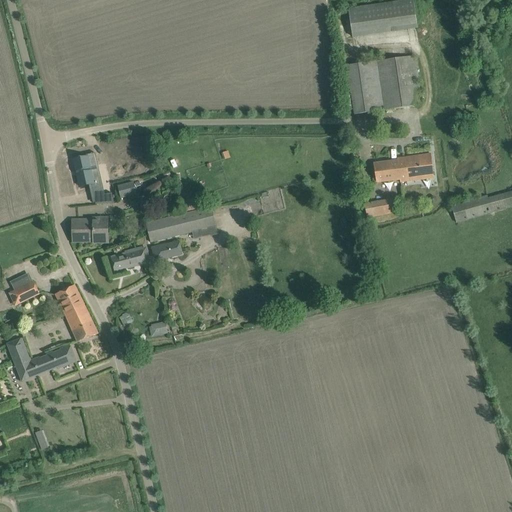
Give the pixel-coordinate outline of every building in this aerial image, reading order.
[(356,35),(421,29),(419,1),(353,7),(356,35)] [(416,56),(358,65),(347,66),(354,115),(420,105),(419,99),(421,98),(417,67),(418,67),(416,56)] [(397,161),(388,162),(373,164),(376,183),(400,180),(400,183),(421,180),(434,178),(431,154),(397,159),(397,161)] [(89,159),(73,163),(79,188),(89,186),(93,205),(112,203),(110,193),(102,195),(97,169),(91,170),(89,159)] [(121,199),(137,195),(134,182),(117,186),(121,199)] [(492,214),(487,195),(451,205),(456,224),(492,214)] [(185,201),(182,202),(184,213),(196,210),(196,209),(194,199),(185,201)] [(398,213),(397,208),(395,199),(364,204),(367,219),(398,213)] [(192,233),(217,227),(212,208),(147,225),(152,244),(192,233)] [(72,243),(93,242),(93,243),(108,243),(108,219),(93,219),(93,220),(82,220),(72,221),(72,243)] [(179,242),(166,245),(166,242),(160,243),(160,246),(151,248),(153,257),(155,257),(156,260),(159,259),(159,260),(182,255),(179,242)] [(125,254),(111,258),(114,272),(119,271),(130,268),(147,264),(147,263),(149,263),(147,253),(144,253),(143,248),(130,251),(124,252),(125,254)] [(14,291),(8,294),(12,302),(14,307),(20,304),(39,295),(33,282),(32,283),(14,291)] [(65,317),(77,343),(89,338),(98,334),(85,306),(75,286),(71,288),(66,291),(55,296),(65,317)] [(150,326),(153,337),(170,333),(167,321),(150,326)] [(52,353),(47,355),(47,356),(46,356),(41,359),(40,359),(39,358),(31,361),(22,339),(11,343),(26,380),(46,372),(52,370),(57,368),(58,369),(68,366),(67,364),(75,361),(75,362),(74,362),(75,363),(76,362),(70,346),(60,350),(60,351),(53,354),(52,353)]
